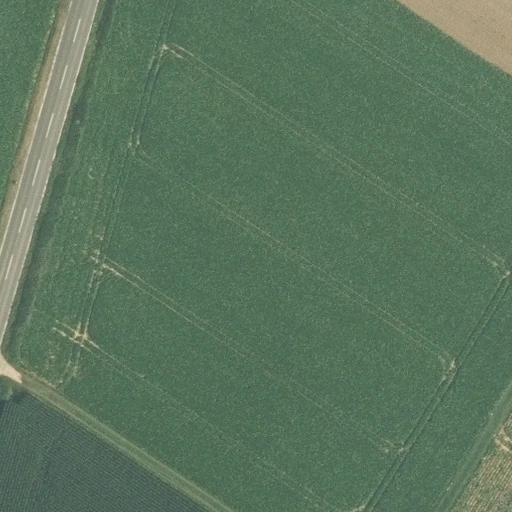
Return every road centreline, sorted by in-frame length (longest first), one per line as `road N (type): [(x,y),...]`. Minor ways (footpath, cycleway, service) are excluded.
road 1 (secondary): [(0,301),(85,0)]
road 2 (track): [(226,511),(0,369)]
road 3 (track): [(511,394),(442,511)]
